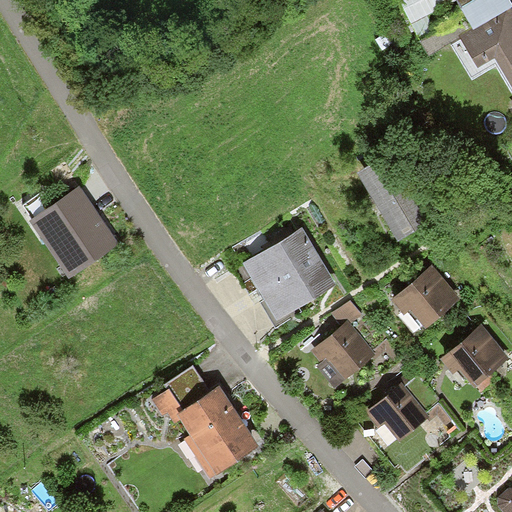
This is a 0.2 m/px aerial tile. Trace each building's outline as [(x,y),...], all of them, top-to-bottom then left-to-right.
[(398,0),(422,42),(438,34),(434,26),(428,16),(456,1),(456,0),(398,0)] [(456,0),(456,1),(461,9),(476,0),(456,0)] [(476,0),(461,9),(474,32),(511,10),(511,9),(511,4),(509,0),(476,0)] [(450,43),(451,46),(474,32),(461,9),(434,26),(438,34),(422,42),(429,56),(450,43)] [(511,10),(474,32),(451,46),(473,81),(496,67),(511,93),(511,115),(511,116),(511,115),(511,10)] [(389,159),(360,176),(378,206),(399,243),(428,226),(389,159)] [(91,206),(79,188),(29,222),(69,280),(119,246),(91,206)] [(304,231),(245,266),(261,293),(265,300),(260,303),(276,329),(294,319),(292,315),(338,287),(304,231)] [(402,295),(393,304),(404,318),(411,312),(426,329),(458,302),(431,270),(402,295)] [(342,327),(312,351),(322,364),(318,367),(335,387),(376,354),(352,324),(362,315),(350,300),(332,315),(342,327)] [(483,327),(442,362),(453,375),(458,371),(475,391),(477,388),(480,391),(496,378),(493,374),(511,360),(483,327)] [(163,416),(168,413),(176,426),(181,423),(192,441),(188,443),(210,479),(258,450),(225,398),(220,389),(209,396),(193,370),(166,386),(169,390),(153,400),(163,416)] [(377,430),(385,424),(400,441),(429,418),(410,393),(402,384),(364,414),(377,430)] [(500,506),(503,510),(504,511),(511,511),(511,491),(508,491),(498,499),(500,506)]
